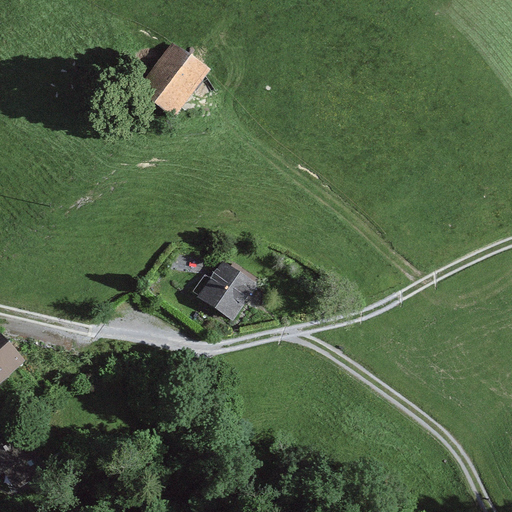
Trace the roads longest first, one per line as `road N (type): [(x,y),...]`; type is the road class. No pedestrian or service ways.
road 1 (track): [(0,310),(173,345),(239,338),(351,317),(511,243)]
road 2 (track): [(489,511),(454,443),(315,343),(279,330)]
